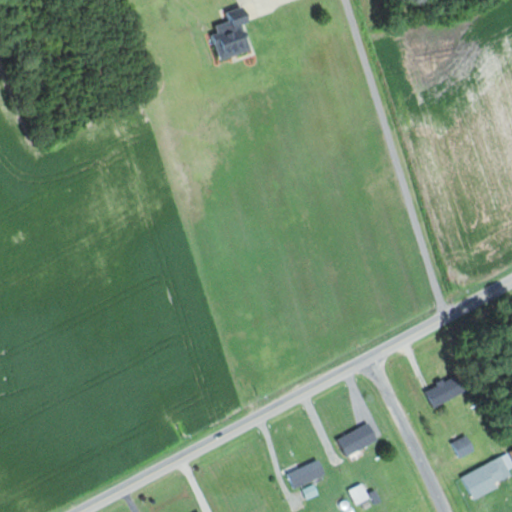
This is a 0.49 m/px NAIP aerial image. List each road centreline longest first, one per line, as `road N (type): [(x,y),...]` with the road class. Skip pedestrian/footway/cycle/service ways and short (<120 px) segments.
road 1 (residential): [(511,280),(79,511)]
road 2 (residential): [(369,358),(441,501)]
